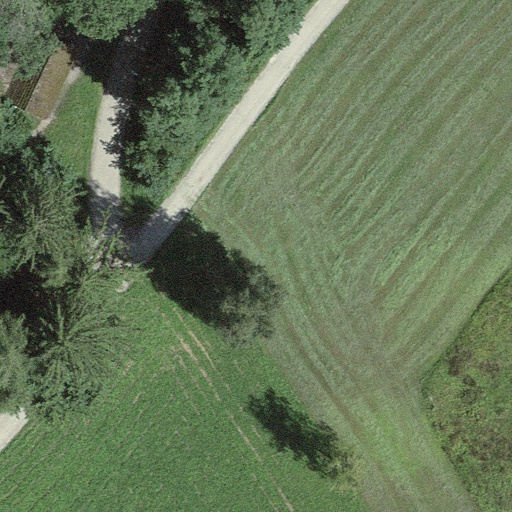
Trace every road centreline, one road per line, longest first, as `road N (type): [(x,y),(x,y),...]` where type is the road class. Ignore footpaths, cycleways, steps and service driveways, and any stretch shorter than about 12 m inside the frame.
road 1 (track): [(0,430),(116,293),(271,75),(339,0)]
road 2 (track): [(116,293),(115,138),(149,0)]
